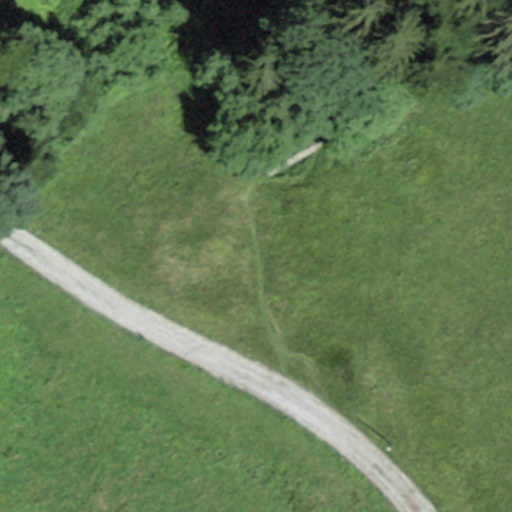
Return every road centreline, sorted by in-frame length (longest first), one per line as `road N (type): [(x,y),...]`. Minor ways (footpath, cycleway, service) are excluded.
road 1 (track): [(0,237),(289,396)]
road 2 (track): [(289,396),(399,479),(417,511)]
